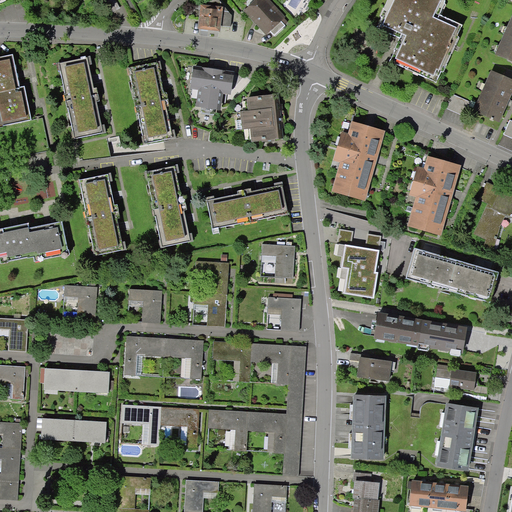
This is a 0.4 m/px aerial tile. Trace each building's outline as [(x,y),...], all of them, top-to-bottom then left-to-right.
[(105,0),(111,11),(117,9),(112,0),(105,0)] [(216,29),(228,30),(229,19),(213,0),(200,10),(198,31),(215,32),(216,29)] [(261,0),(259,0),(257,2),(255,0),(249,0),(242,7),(247,11),(244,14),(264,36),(267,33),(272,39),(283,29),(278,23),(281,20),(261,0)] [(444,0),(390,0),(377,29),(400,39),(390,61),(435,82),(460,27),(437,16),(444,0)] [(511,19),(497,55),(511,61),(511,19)] [(26,86),(21,87),(14,54),(0,56),(0,126),(33,120),(26,86)] [(75,138),(102,132),(86,58),(59,64),(75,138)] [(144,143),(172,137),(156,63),(129,69),(144,143)] [(218,69),(197,88),(211,103),(232,84),(218,69)] [(511,86),(511,84),(490,75),(474,113),(496,123),(511,86)] [(246,100),(247,114),(233,116),(235,133),(249,131),(251,146),(281,143),(279,131),(282,131),(279,108),(277,108),(276,97),(246,100)] [(469,106),(450,98),(444,110),(464,119),(469,106)] [(511,125),(507,124),(502,137),(511,140),(511,125)] [(339,136),(332,162),(340,164),(332,193),(362,202),(367,185),(377,152),(381,135),(351,126),(347,138),(339,136)] [(415,171),(408,196),(416,199),(408,228),(438,237),(443,220),(452,186),(457,169),(427,161),(423,173),(415,171)] [(160,249),(188,243),(172,169),(145,175),(160,249)] [(94,255),(122,249),(106,175),(79,181),(94,255)] [(473,236),(484,241),(482,249),(491,252),(498,229),(497,228),(502,216),(511,220),(511,198),(485,186),(481,195),(478,201),(487,206),(473,236)] [(205,204),(211,231),(285,215),(279,188),(205,204)] [(49,224),(28,228),(27,223),(15,226),(0,228),(0,262),(33,256),(34,261),(61,255),(60,252),(67,250),(61,221),(49,224)] [(354,258),(373,261),(377,238),(353,234),(352,242),(345,241),(341,263),(353,265),(354,258)] [(260,257),(274,258),(273,280),(291,281),(293,249),(260,247),(260,257)] [(404,281),(488,305),(497,275),(412,251),(404,281)] [(194,274),(208,275),(207,296),(225,297),(227,265),(194,263),(194,274)] [(63,295),(78,296),(77,318),(94,319),(96,286),(64,285),(63,295)] [(128,299),(143,300),(142,321),(159,322),(161,290),(129,288),(128,299)] [(192,306),(206,307),(205,329),(223,330),(225,297),(207,296),(192,296),(192,306)] [(266,310),(280,311),(279,332),(297,334),(299,301),(266,299),(266,310)] [(0,328),(9,329),(8,351),(25,352),(27,319),(0,317),(0,328)] [(373,339),(416,346),(420,324),(376,317),(373,339)] [(416,346),(460,353),(463,331),(420,324),(416,346)] [(133,378),(134,357),(162,359),(163,341),(124,339),(123,357),(122,377),(133,378)] [(162,359),(190,361),(188,381),(199,382),(201,361),(202,343),(163,341),(162,359)] [(210,362),(238,363),(236,384),(247,385),(249,364),(250,346),(211,344),(210,362)] [(249,364),(276,366),(275,386),(286,387),(286,386),(286,379),(287,371),(287,363),(288,356),(288,348),(250,346),(249,364)] [(304,357),(304,349),(288,348),(288,356),(304,357)] [(303,364),(304,357),(288,356),(287,363),(303,364)] [(392,374),(394,364),(359,359),(356,379),(386,383),(387,373),(392,374)] [(303,372),(303,364),(287,363),(287,371),(303,372)] [(0,383),(13,384),(12,398),(23,399),(25,367),(0,365),(0,383)] [(109,371),(45,368),(43,389),(108,392),(109,371)] [(432,386),(472,392),(472,395),(485,397),(486,390),(473,388),(474,376),(452,373),(452,370),(435,368),(432,386)] [(302,380),(303,372),(287,371),(286,379),(302,380)] [(302,387),(302,380),(286,379),(286,386),(302,387)] [(302,395),(302,387),(286,386),(286,387),(286,394),(302,395)] [(301,402),(302,395),(286,394),(285,401),(301,402)] [(353,398),(352,429),(381,430),(382,399),(353,398)] [(301,410),(301,402),(285,401),(285,409),(301,410)] [(474,410),(446,406),(437,468),(465,472),(474,410)] [(119,425),(147,426),(146,447),(157,448),(158,427),(159,409),(120,407),(119,425)] [(158,427),(186,429),(184,449),(195,450),(197,429),(198,411),(159,409),(158,427)] [(300,417),(301,410),(285,409),(284,417),(300,417)] [(206,430),(234,432),(232,452),(243,453),(245,432),(246,414),(207,412),(206,430)] [(245,432),(272,434),(271,455),(282,455),(282,447),(283,439),(283,432),(284,424),(284,417),(246,414),(245,432)] [(300,425),(300,417),(284,417),(284,424),(300,425)] [(104,424),(40,420),(39,441),(103,445),(104,424)] [(0,435),(1,436),(1,450),(18,451),(20,426),(0,424),(0,435)] [(299,433),(300,425),(284,424),(283,432),(299,433)] [(352,429),(351,460),(380,461),(381,430),(352,429)] [(299,440),(299,433),(283,432),(283,439),(299,440)] [(298,448),(299,440),(283,439),(282,447),(298,448)] [(298,455),(298,448),(282,447),(282,455),(298,455)] [(0,475),(17,477),(18,451),(1,450),(0,450),(0,475)] [(298,463),(298,455),(282,455),(282,462),(298,463)] [(297,471),(298,463),(282,462),(281,470),(297,471)] [(297,478),(297,471),(281,470),(281,477),(297,478)] [(0,501),(15,502),(17,477),(0,475),(0,501)] [(352,501),(374,503),(376,486),(368,485),(369,477),(353,476),(351,501),(352,501)] [(132,511),(134,490),(148,491),(149,480),(134,480),(117,478),(115,511),(132,511)] [(200,511),(202,494),(216,495),(217,484),(202,483),(185,482),(182,511),(200,511)] [(408,506),(427,508),(429,486),(411,484),(408,506)] [(268,511),(270,498),(284,499),(285,488),(270,487),(253,486),(251,511),(268,511)] [(427,508),(445,510),(447,488),(429,486),(427,508)] [(445,510),(463,511),(466,490),(447,488),(445,510)] [(352,501),(351,511),(375,511),(376,503),(374,503),(352,501)]
